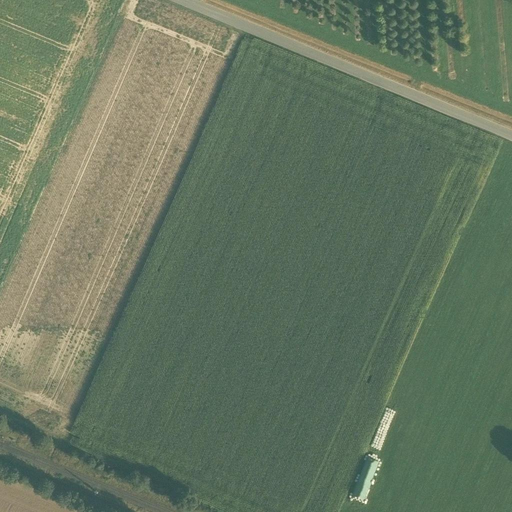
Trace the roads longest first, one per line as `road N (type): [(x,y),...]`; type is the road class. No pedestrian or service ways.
road 1 (unclassified): [(511,133),(180,0)]
road 2 (track): [(0,464),(117,511)]
